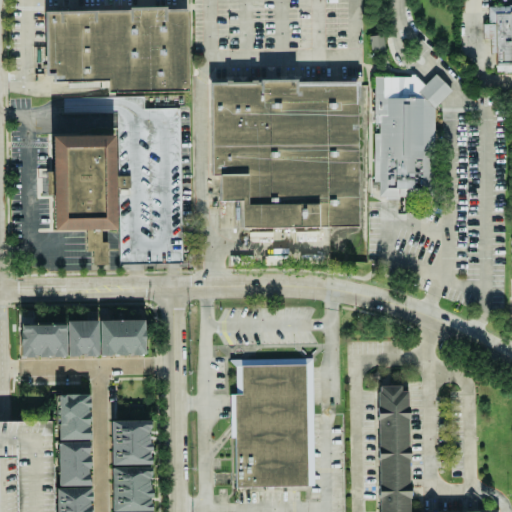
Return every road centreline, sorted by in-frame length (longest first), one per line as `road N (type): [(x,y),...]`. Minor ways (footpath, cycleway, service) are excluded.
road 1 (tertiary): [(511,355),(409,306),(358,293),(295,285),(69,291)]
road 2 (tertiary): [(177,511),(175,288)]
